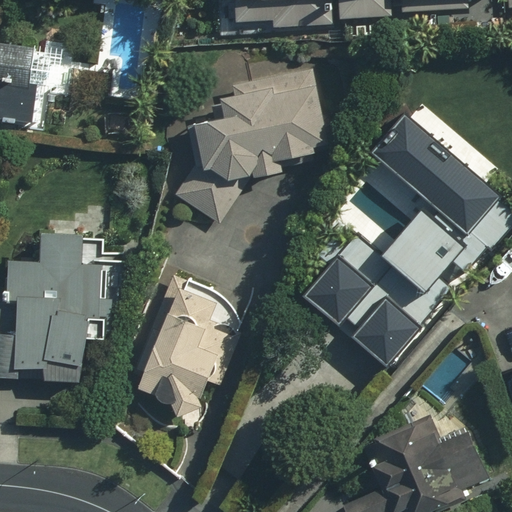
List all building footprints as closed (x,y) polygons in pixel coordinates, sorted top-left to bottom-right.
[(245,0),(247,21),(279,20),(279,26),(338,23),(337,0),(245,0)] [(343,0),(344,16),(395,14),(394,0),(405,0),(406,14),(477,11),(476,0),(343,0)] [(2,29),(0,28),(0,124),(46,127),(51,49),(1,46),(2,29)] [(313,86),(310,72),(215,92),(221,118),(189,125),(198,167),(179,194),(222,223),(252,180),(290,172),(288,160),(319,153),(318,147),(335,144),(324,84),(313,86)] [(511,231),(511,198),(414,112),(380,151),(435,200),(386,256),(364,236),(310,297),(393,370),(453,302),(440,291),(464,263),(475,273),(511,231)] [(15,297),(0,295),(0,378),(89,385),(92,340),(121,342),(128,253),(107,252),(108,235),(50,231),(48,264),(18,262),(15,297)] [(221,293),(177,277),(133,366),(147,372),(140,386),(200,415),(228,358),(235,362),(237,360),(238,358),(239,356),(240,354),(241,352),(242,350),(242,347),(243,345),(244,343),(244,341),(244,339),(244,336),(245,334),(245,332),(244,330),(244,327),(244,325),(243,323),(243,321),(242,318),(241,316),(240,314),(239,312),(238,310),(237,308),(236,306),(235,304),(233,303),(232,301),(230,299),(228,298),(227,297),(225,295),(223,294),(221,293)] [(444,440),(435,418),(368,447),(386,489),(351,504),(354,511),(442,511),(502,486),(476,426),(444,440)]
